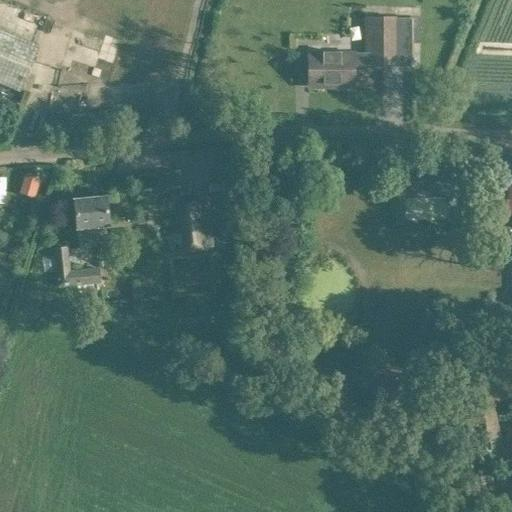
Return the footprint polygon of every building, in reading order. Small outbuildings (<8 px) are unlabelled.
[(0,0),(70,30),(83,35),(95,5),(83,0),(0,0)] [(354,53),(308,53),(308,64),(308,84),(338,84),(338,88),(354,88),(353,66),(411,66),(411,46),(411,43),(421,43),(421,28),(411,28),(411,17),(388,17),(388,18),(366,18),(366,35),(366,53),(354,53)] [(0,92),(23,101),(32,77),(27,75),(38,46),(0,30),(0,92)] [(153,109),(153,88),(130,89),(130,110),(153,109)] [(108,226),(107,217),(105,197),(74,200),(76,220),(78,249),(95,248),(93,227),(108,226)] [(211,246),(206,197),(176,200),(180,232),(183,232),(185,249),(211,246)] [(228,203),(228,218),(236,218),(236,203),(228,203)] [(66,247),(53,248),(55,287),(67,287),(99,283),(98,269),(68,271),(66,247)] [(499,511),(492,465),(504,463),(494,399),(482,401),(479,385),(448,389),(466,511),(499,511)]
